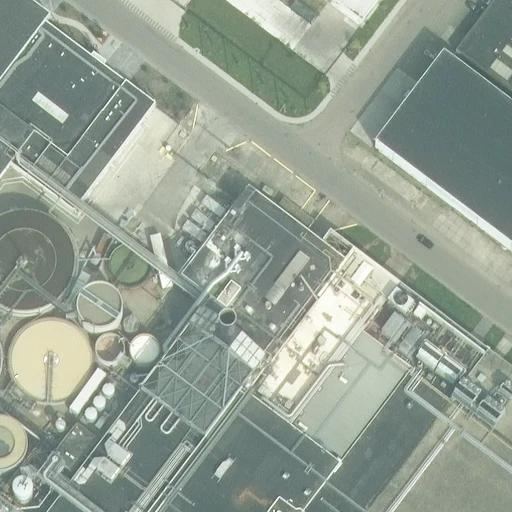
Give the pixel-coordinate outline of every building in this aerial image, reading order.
[(0,0),(0,185),(13,169),(73,215),(155,108),(47,27),(45,25),(50,19),(24,0),(0,0)] [(327,0),(362,26),(380,0),(327,0)] [(511,0),(495,0),(455,54),(511,96),(511,0)] [(511,110),(443,58),(375,149),(511,253),(511,110)] [(210,301),(51,511),(511,511),(511,375),(488,357),(485,355),(484,356),(474,349),(466,342),(466,341),(465,342),(447,328),(447,327),(446,326),(446,327),(428,314),(423,310),(423,309),(422,308),(422,309),(400,293),(399,292),(399,291),(375,272),(374,273),(351,256),(352,255),(350,254),(349,255),(350,256),(348,259),(345,263),(344,264),(328,252),(323,248),(248,191),(236,207),(182,280),(210,301)] [(213,235),(226,214),(208,203),(195,224),(213,235)] [(0,311),(1,312),(5,314),(10,316),(14,317),(19,318),(23,318),(28,318),(32,318),(37,317),(41,316),(45,314),(49,312),(53,310),(57,307),(60,305),(64,301),(66,298),(69,294),(71,290),(73,286),(75,282),(76,277),(77,273),(77,268),(77,264),(77,259),(76,255),(75,250),(73,246),(71,242),(69,238),(66,234),(63,231),(60,228),(57,225),(53,222),(49,220),(45,218),(41,216),(36,215),(32,215),(27,214),(22,214),(18,215),(13,215),(9,217),(5,218),(1,220),(0,220),(0,311)] [(114,280),(116,283),(118,284),(121,286),(124,288),(126,288),(128,288),(130,288),(132,288),(136,288),(139,287),(141,286),(144,284),(147,281),(148,279),(149,278),(150,276),(150,274),(151,273),(151,271),(152,269),(152,267),(152,265),(151,263),(151,261),(150,260),(150,258),(149,256),(148,255),(147,253),(145,252),(144,250),(141,248),(139,247),(137,247),(134,246),(132,246),(128,246),(124,247),(123,247),(119,249),(116,251),(115,252),(114,254),(112,255),(111,257),(111,259),(110,261),(110,262),(109,264),(109,266),(109,268),(109,270),(110,272),(110,274),(111,275),(112,277),(112,279),(114,280)] [(419,283),(413,294),(428,302),(434,291),(419,283)] [(82,329),(84,331),(87,334),(90,335),(94,336),(98,337),(101,337),(105,336),(109,335),(111,333),(114,332),(116,330),(117,329),(119,326),(120,323),(122,320),(122,318),(122,316),(122,315),(122,312),(122,310),(122,308),(121,306),(120,303),(119,301),(117,299),(115,296),(113,295),(111,293),(108,292),(106,292),(104,291),(101,291),(98,291),(96,291),(93,292),(90,293),(87,294),(85,295),(83,297),(81,299),(80,302),(78,304),(77,306),(77,309),(76,312),(76,314),(76,316),(76,318),(77,320),(78,322),(79,325),(81,328),(82,329)] [(124,332),(125,333),(127,335),(128,336),(130,336),(131,336),(133,336),(135,335),(136,334),(137,333),(138,332),(138,331),(138,329),(139,328),(138,326),(138,325),(137,323),(136,322),(134,321),(133,321),(131,320),(130,320),(128,321),(127,321),(126,322),(125,323),(124,324),(123,326),(123,327),(123,329),(123,330),(124,332)] [(47,407),(51,407),(55,407),(58,407),(62,406),(65,405),(69,404),(72,402),(75,400),(78,398),(81,396),(84,393),(86,390),(88,387),(90,384),(91,381),(93,377),(94,374),(94,370),(94,366),(94,363),(94,359),(93,355),(92,352),(91,348),(90,345),(88,342),(86,339),(83,336),(81,333),(78,331),(75,329),(72,327),(68,325),(65,324),(61,323),(58,323),(54,322),(50,322),(47,323),(43,323),(39,324),(36,325),(32,327),(29,329),(26,331),(23,333),(21,336),(18,339),(16,342),(14,345),(13,349),(11,352),(11,356),(10,359),(10,363),(10,367),(10,371),(11,374),(12,378),(13,381),(15,385),(16,388),(19,391),(21,394),(24,396),(27,399),(30,401),(33,403),(36,404),(40,405),(44,406),(47,407)] [(123,347),(119,343),(116,341),(113,340),(110,340),(107,340),(105,341),(102,343),(100,344),(98,346),(97,349),(96,352),(96,356),(96,358),(97,361),(98,363),(101,366),(103,367),(105,368),(108,369),(111,369),(113,369),(116,368),(118,366),(120,365),(122,363),(123,360),(124,358),(124,355),(124,352),(124,350),(123,347)] [(0,477),(1,477),(3,477),(6,476),(8,476),(10,475),(13,474),(15,473),(17,471),(20,468),(22,466),(23,464),(25,462),(26,460),(26,457),(27,455),(27,453),(27,450),(27,448),(27,445),(27,443),(26,440),(25,438),(24,436),(23,434),(21,432),(20,430),(18,428),(16,427),(14,426),(12,424),(9,423),(7,423),(5,422),(2,422),(0,421),(0,477)] [(51,460),(70,475),(96,442),(77,427),(51,460)] [(40,463),(29,489),(57,501),(68,475),(40,463)] [(0,511),(11,511),(0,503),(0,511)]
